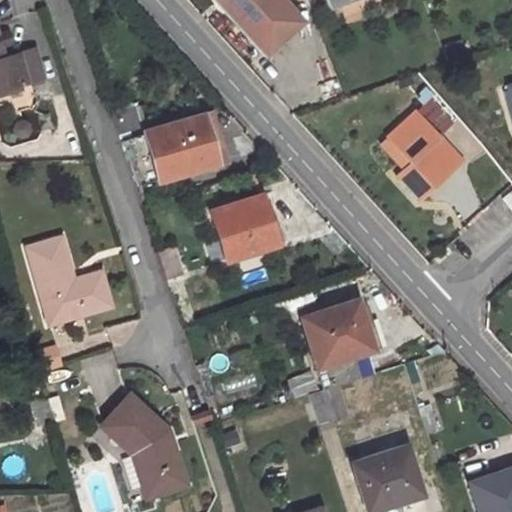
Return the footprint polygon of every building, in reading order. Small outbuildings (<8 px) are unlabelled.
[(219,0),(263,47),(292,20),(279,6),(285,1),(284,0),(219,0)] [(0,32),(0,88),(42,75),(34,47),(2,57),(0,51),(0,45),(7,43),(3,31),(0,32)] [(145,126),(139,108),(111,117),(117,134),(145,126)] [(200,113),(215,164),(224,161),(210,110),(200,113)] [(403,167),(394,175),(418,200),(461,161),(413,110),(384,135),(409,162),(403,167)] [(200,113),(142,130),(143,132),(156,177),(157,180),(215,164),(200,113)] [(156,177),(143,132),(121,139),(135,184),(156,177)] [(409,162),(384,135),(378,141),(403,167),(409,162)] [(511,189),(501,199),(511,212),(511,189)] [(259,195),(208,210),(224,260),(274,244),(265,214),(259,195)] [(271,212),(265,214),(274,244),(281,242),(271,212)] [(23,247),(46,326),(111,307),(100,271),(72,279),(60,235),(23,247)] [(217,239),(202,243),(208,263),(222,259),(217,239)] [(187,264),(181,242),(154,250),(164,279),(181,274),(179,267),(187,264)] [(350,309),(358,306),(355,299),(348,302),(350,309)] [(348,302),(298,316),(315,368),(372,349),(358,306),(350,309),(348,302)] [(39,371),(59,364),(53,346),(34,352),(39,371)] [(307,395),(317,425),(347,414),(337,385),(307,395)] [(184,485),(166,429),(129,395),(102,424),(133,453),(149,497),(184,485)] [(27,397),(34,425),(53,420),(47,397),(27,397)] [(436,429),(431,413),(420,416),(426,433),(436,429)] [(405,446),(351,463),(367,510),(419,494),(405,446)] [(511,511),(511,468),(469,482),(478,511),(511,511)]
